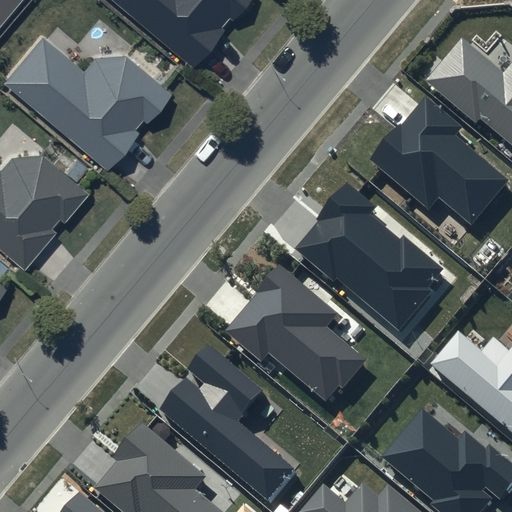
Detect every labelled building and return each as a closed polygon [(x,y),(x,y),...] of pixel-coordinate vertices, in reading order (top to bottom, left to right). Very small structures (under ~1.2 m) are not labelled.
[(0,0),(0,21),(17,0),(0,0)] [(113,0),(191,65),(223,27),(220,24),(228,14),(230,16),(244,0),(113,0)] [(41,33),(1,78),(105,168),(133,134),(129,130),(141,116),(145,120),(170,91),(124,51),(93,54),(81,67),(41,33)] [(511,61),(503,73),(462,39),(427,81),(476,122),(479,118),(511,145),(511,61)] [(461,126),(425,96),(401,124),(399,122),(369,159),(427,208),(438,195),(471,223),(507,179),(454,135),(461,126)] [(0,247),(22,266),(53,230),(48,225),(56,216),(60,220),(86,190),(41,151),(10,153),(0,164),(0,247)] [(376,206),(346,181),(316,217),(320,221),(296,249),(333,279),(336,276),(398,327),(447,269),(403,232),(399,238),(370,213),(376,206)] [(340,313),(279,262),(223,330),(261,362),(269,353),(325,399),(337,384),(342,388),(367,358),(328,326),(340,313)] [(511,346),(497,364),(458,330),(430,363),(511,432),(511,346)] [(264,391),(209,344),(188,368),(206,384),(199,391),(185,379),(158,410),(269,504),(298,469),(240,419),(264,391)] [(458,440),(422,410),(383,456),(436,499),(433,504),(443,511),(478,511),(493,495),(501,501),(511,487),(511,459),(489,441),(485,446),(466,431),(458,440)] [(209,475),(142,418),(109,457),(115,461),(93,487),(123,511),(223,511),(197,489),(209,475)] [(421,511),(387,484),(378,494),(361,480),(346,499),(323,481),(298,511),(421,511)] [(101,511),(79,493),(63,511),(101,511)]
